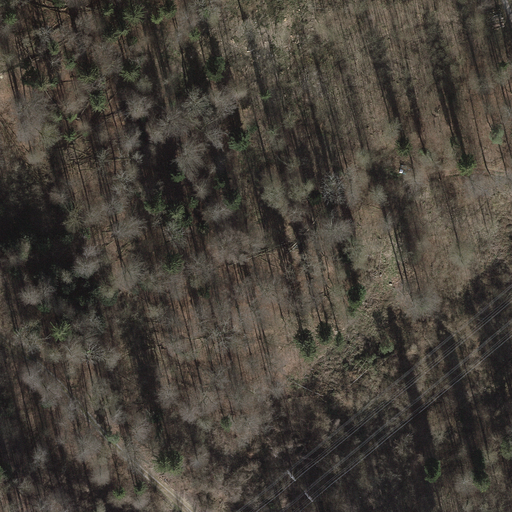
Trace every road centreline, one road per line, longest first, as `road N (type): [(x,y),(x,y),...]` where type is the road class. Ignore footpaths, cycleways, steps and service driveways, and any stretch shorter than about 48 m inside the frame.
road 1 (track): [(131,0),(287,231)]
road 2 (track): [(0,338),(46,372),(189,511)]
